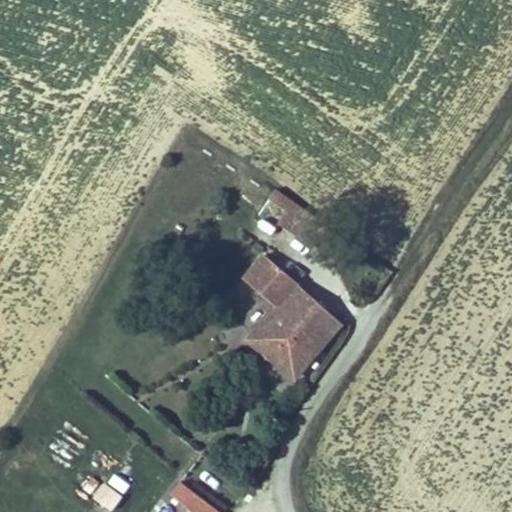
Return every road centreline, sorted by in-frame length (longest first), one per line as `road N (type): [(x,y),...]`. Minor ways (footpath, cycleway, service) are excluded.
road 1 (unclassified): [(392,276),(262,489),(281,511)]
road 2 (track): [(392,276),(511,113)]
